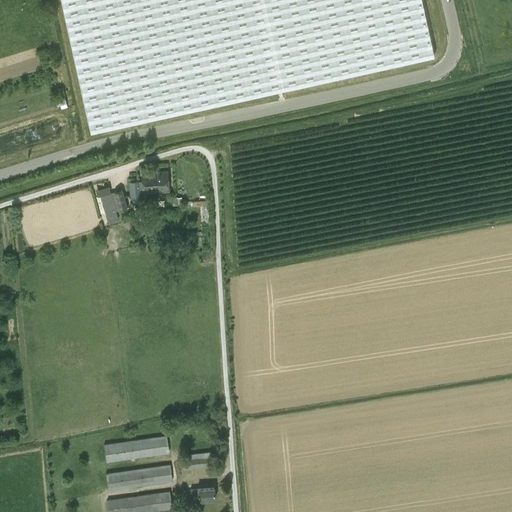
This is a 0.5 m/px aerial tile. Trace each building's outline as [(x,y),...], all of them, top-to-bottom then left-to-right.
[(61,0),(91,132),(283,89),(434,55),(422,0),(61,0)] [(141,197),(141,193),(169,191),(167,171),(141,173),(142,180),(129,181),(130,198),(141,197)] [(122,190),(100,196),(107,224),(118,221),(116,212),(118,211),(118,213),(127,210),(122,190)] [(170,452),(167,435),(104,444),(106,461),(170,452)] [(211,451),(187,454),(188,468),(212,464),(211,451)] [(173,481),(170,464),(106,473),(108,490),(173,481)] [(214,486),(190,488),(191,494),(198,494),(199,500),(215,499),(214,486)] [(145,511),(172,508),(170,491),(108,499),(109,511),(145,511)]
